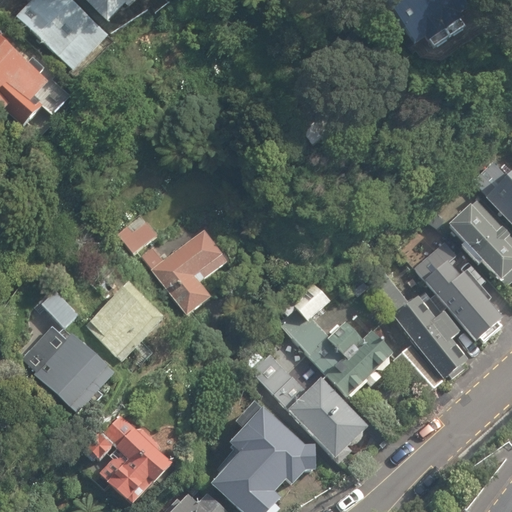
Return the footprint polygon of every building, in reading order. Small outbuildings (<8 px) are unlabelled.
[(69,0),(33,0),(16,18),(74,73),(108,37),(69,0)] [(82,0),(107,23),(125,5),(129,9),(137,0),(82,0)] [(380,0),(415,48),(424,42),(427,45),(466,18),(463,13),(470,8),(463,0),(380,0)] [(0,37),(0,107),(4,111),(4,110),(23,128),(43,108),(40,105),(41,103),(35,97),(48,83),(39,75),(44,70),(32,60),(28,64),(0,37)] [(511,173),(502,182),(492,173),(489,176),(485,172),(473,184),(487,199),(485,201),(511,228),(511,173)] [(511,239),(476,201),(448,228),(464,245),(460,249),(475,264),(478,261),(506,290),(511,284),(511,239)] [(134,256),(158,237),(148,223),(133,234),(128,228),(118,236),(134,256)] [(153,250),(142,259),(152,272),(187,318),(211,299),(200,284),(227,264),(222,257),(223,257),(205,232),(163,263),(153,250)] [(424,283),(424,284),(475,344),(480,340),(484,344),(502,329),(498,324),(503,321),(488,304),(490,302),(466,273),(460,278),(448,265),(457,257),(444,244),(413,269),(424,283)] [(164,322),(128,285),(86,327),(122,363),(164,322)] [(395,316),(393,318),(443,382),(468,363),(451,341),(460,335),(443,314),(435,320),(418,299),(410,305),(394,285),(380,297),(395,316)] [(392,355),(372,333),(362,342),(360,340),(361,339),(352,329),(351,330),(345,324),(340,328),(337,325),(328,333),(331,337),(329,338),(312,319),(329,303),(314,287),(304,296),(299,289),(278,308),(287,318),(280,324),(311,358),(310,359),(347,399),(350,396),(351,398),(366,384),(370,388),(381,379),(375,373),(377,372),(382,373),(390,366),(388,359),(392,355)] [(55,292),(41,306),(64,331),(79,317),(55,292)] [(36,374),(34,376),(78,417),(116,375),(87,348),(89,346),(84,342),(81,344),(72,335),(66,341),(52,328),(22,361),(36,374)] [(443,384),(411,347),(393,362),(425,399),(443,384)] [(368,431),(320,381),(307,393),(270,356),(265,361),(257,353),(247,363),(254,370),(250,374),(288,412),(287,413),(334,463),(368,431)] [(210,488),(235,511),(280,511),(275,508),(281,503),(274,497),(285,485),(291,490),(304,476),(315,476),(314,450),(302,450),(261,412),(260,413),(253,406),(235,425),(243,432),(228,447),(239,456),(232,463),(231,462),(217,477),(219,478),(210,488)] [(136,432),(121,418),(104,436),(118,448),(115,450),(125,460),(120,459),(119,460),(112,461),(100,476),(108,483),(106,485),(132,508),(172,465),(158,453),(158,446),(142,432),(136,432)] [(99,463),(112,450),(98,436),(85,449),(99,463)] [(226,511),(208,495),(199,504),(195,501),(193,502),(188,497),(181,503),(178,500),(165,511),(226,511)]
